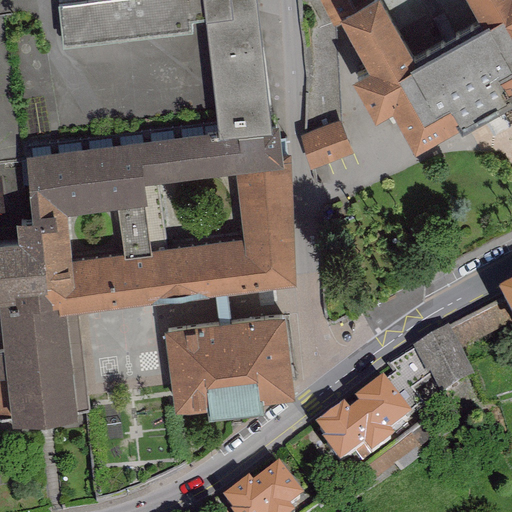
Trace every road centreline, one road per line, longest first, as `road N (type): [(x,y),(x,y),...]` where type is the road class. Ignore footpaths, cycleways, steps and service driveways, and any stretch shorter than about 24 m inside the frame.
road 1 (residential): [(283,0),(314,347),(325,387)]
road 2 (secondary): [(325,387),(206,478),(136,511)]
road 3 (unknown): [(300,190),(464,139),(511,114)]
road 4 (secondary): [(511,268),(420,318),(325,387)]
